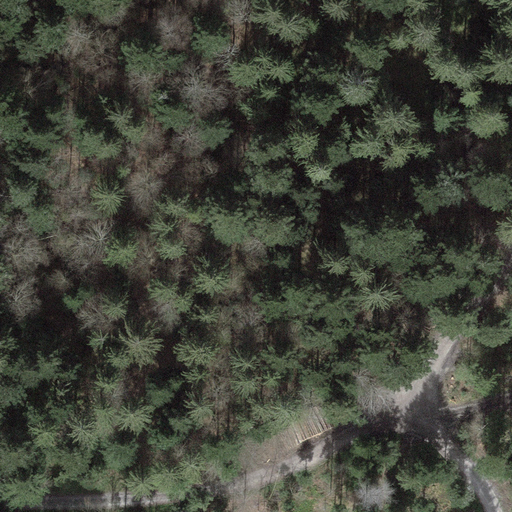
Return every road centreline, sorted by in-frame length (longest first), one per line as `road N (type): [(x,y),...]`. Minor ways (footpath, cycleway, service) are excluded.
road 1 (track): [(483,511),(476,484),(453,451),(384,404),(212,486),(94,511)]
road 2 (track): [(358,511),(386,492),(412,419),(511,388)]
road 3 (track): [(412,419),(408,382),(511,241)]
